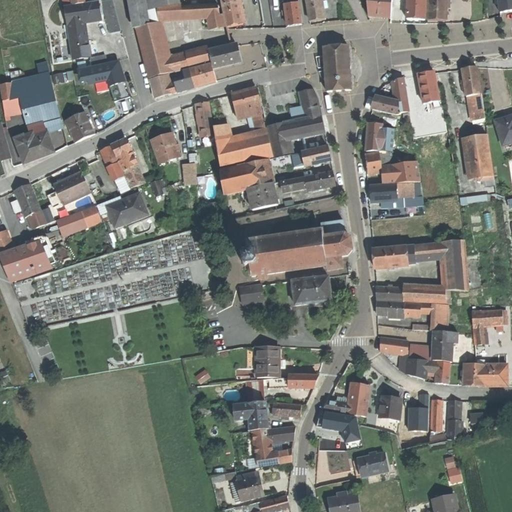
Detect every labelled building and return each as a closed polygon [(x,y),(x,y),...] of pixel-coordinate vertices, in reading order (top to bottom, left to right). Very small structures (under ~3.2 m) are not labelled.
[(163,23),(159,23),(159,19),(211,17),(213,27),(216,29),(224,27),(222,16),(220,15),(218,6),(181,8),(179,0),(128,0),(134,29),(137,28),(150,78),(176,73),(212,64),(212,65),(214,70),(241,63),(239,53),(237,46),(172,61),(163,23)] [(221,0),(222,0),(228,28),(238,26),(243,24),(238,0),(221,0)] [(306,0),(310,21),(317,21),(325,20),(322,0),(306,0)] [(367,0),(368,18),(375,19),(382,19),(382,0),(367,0)] [(392,0),(382,0),(382,19),(391,19),(392,0)] [(408,0),(408,16),(407,19),(416,20),(424,21),(425,0),(408,0)] [(428,0),(428,21),(439,21),(446,21),(446,0),(428,0)] [(511,0),(497,0),(499,14),(510,12),(511,11),(511,0)] [(113,1),(107,2),(111,19),(117,18),(113,1)] [(74,6),(66,7),(69,33),(86,30),(85,23),(102,20),(101,2),(74,6)] [(299,3),(284,5),(287,27),(294,26),(302,24),(299,3)] [(117,18),(111,19),(114,33),(120,31),(117,18)] [(86,30),(69,33),(73,60),(91,57),(89,48),(86,30)] [(325,48),(325,58),(319,59),(320,67),(326,67),(327,92),(351,90),(350,70),(348,46),(325,48)] [(108,57),(93,60),(95,68),(109,64),(108,57)] [(131,98),(122,70),(117,71),(115,63),(109,64),(95,68),(78,72),(80,80),(81,80),(82,84),(89,82),(89,86),(108,82),(116,103),(131,98)] [(150,80),(156,100),(201,87),(217,82),(214,70),(212,65),(182,74),(184,83),(170,87),(167,76),(150,80)] [(468,69),(462,70),(466,97),(469,97),(481,95),(477,68),(468,69)] [(450,153),(447,136),(434,72),(427,74),(419,75),(424,105),(429,104),(436,138),(415,142),(419,159),(450,153)] [(404,77),(394,81),(397,102),(377,97),(375,102),(372,109),(396,115),(396,114),(409,112),(404,77)] [(42,79),(13,84),(16,100),(3,102),(5,117),(25,113),(29,128),(32,127),(43,124),(59,120),(56,104),(51,78),(42,79)] [(64,83),(54,85),(57,103),(67,102),(64,83)] [(13,84),(1,86),(3,102),(16,100),(13,84)] [(257,133),(265,132),(256,90),(248,92),(233,96),(238,121),(253,118),(257,133)] [(294,112),(296,121),(287,123),(269,127),(276,157),(293,153),(290,139),(303,139),(326,134),(323,120),(318,99),(314,90),(300,93),(303,110),(294,112)] [(481,95),(469,97),(473,121),(486,119),(482,95),(481,95)] [(204,104),(197,105),(202,138),(214,137),(209,103),(204,104)] [(85,114),(67,122),(76,144),(88,139),(95,136),(85,114)] [(511,116),(508,118),(497,121),(502,145),(511,142),(511,116)] [(59,120),(43,124),(46,132),(47,134),(61,130),(59,120)] [(43,124),(32,127),(33,133),(34,136),(46,132),(43,124)] [(383,125),(369,124),(368,132),(367,152),(380,151),(382,129),(383,125)] [(487,126),(466,129),(468,143),(465,144),(468,167),(492,164),(487,126)] [(2,129),(0,129),(0,159),(0,162),(11,159),(2,129)] [(395,130),(382,129),(380,151),(393,152),(395,130)] [(33,133),(15,139),(24,164),(44,157),(54,154),(47,134),(46,132),(34,136),(33,133)] [(160,139),(153,141),(160,163),(181,156),(173,134),(160,139)] [(267,134),(218,146),(221,170),(273,158),(267,134)] [(120,144),(112,148),(131,189),(140,187),(132,169),(139,166),(128,141),(120,144)] [(116,182),(125,178),(112,147),(107,149),(102,152),(116,182)] [(302,153),(294,155),(296,166),(305,168),(305,167),(331,161),(330,155),(329,148),(302,153)] [(389,152),(366,156),(367,164),(368,174),(382,172),(382,173),(383,175),(394,173),(396,184),(404,183),(420,182),(417,162),(391,165),(389,152)] [(139,166),(132,169),(140,187),(151,183),(146,161),(139,166)] [(267,161),(251,164),(256,187),(272,184),(267,161)] [(197,185),(195,164),(183,165),(184,186),(197,185)] [(221,171),(224,194),(248,189),(243,166),(221,171)] [(168,168),(162,168),(168,188),(171,188),(168,168)] [(333,173),(282,183),(283,191),(307,187),(308,192),(336,186),(335,181),(333,173)] [(394,173),(383,175),(384,184),(396,184),(394,173)] [(63,184),(55,187),(59,196),(63,205),(64,206),(92,193),(83,174),(74,178),(63,184)] [(125,178),(116,182),(122,194),(131,190),(125,178)] [(273,184),(249,189),(253,210),(277,205),(273,184)] [(397,201),(397,197),(403,197),(403,198),(414,198),(414,184),(371,187),(371,196),(372,203),(397,201)] [(23,190),(15,192),(19,201),(23,211),(26,219),(32,216),(42,212),(32,186),(23,190)] [(109,208),(108,209),(110,214),(116,229),(148,216),(140,196),(124,202),(109,208)] [(116,201),(107,204),(109,208),(124,202),(123,200),(117,202),(116,201)] [(19,201),(12,204),(16,213),(23,211),(19,201)] [(107,204),(98,208),(102,218),(110,214),(108,209),(109,208),(107,204)] [(42,212),(32,216),(37,229),(47,225),(42,212)] [(80,214),(60,221),(66,236),(85,228),(80,214)] [(252,278),(327,267),(327,271),(353,267),(353,252),(352,243),(351,240),(346,235),(344,222),(321,225),(322,232),(247,242),(249,253),(243,253),(245,268),(251,267),(252,278)] [(0,235),(0,255),(0,257),(14,252),(6,233),(0,235)] [(464,241),(442,244),(443,259),(446,290),(446,291),(450,291),(468,292),(464,241)] [(14,252),(0,257),(11,283),(51,269),(40,243),(19,252),(18,251),(14,252)] [(442,244),(413,246),(415,261),(443,259),(442,244)] [(413,246),(406,248),(407,265),(415,265),(415,261),(413,246)] [(406,248),(374,250),(375,259),(376,270),(408,267),(407,265),(406,248)] [(330,278),(293,282),(296,307),(332,303),(331,285),(330,278)] [(262,287),(240,290),(242,305),(264,302),(263,289),(262,287)] [(404,289),(377,288),(377,301),(403,302),(404,289)] [(446,290),(404,288),(404,289),(403,302),(403,303),(451,304),(450,291),(446,291),(446,290)] [(422,305),(378,303),(378,308),(378,315),(421,317),(421,314),(422,305)] [(436,306),(422,305),(421,314),(435,315),(436,306)] [(448,307),(436,306),(435,315),(435,332),(434,340),(433,361),(448,362),(449,334),(447,334),(448,307)] [(502,311),(473,314),(474,328),(487,327),(503,326),(502,311)] [(487,327),(474,328),(475,338),(487,337),(487,327)] [(459,334),(449,334),(448,362),(452,362),(453,345),(458,345),(459,334)] [(487,337),(475,338),(475,346),(488,345),(487,337)] [(408,342),(381,339),(380,352),(394,353),(399,354),(407,355),(408,342)] [(432,349),(411,347),(410,359),(431,361),(432,349)] [(280,349),(258,349),(258,380),(277,379),(280,379),(280,364),(280,349)] [(407,355),(399,354),(399,355),(402,356),(401,369),(407,375),(426,380),(427,372),(428,362),(408,360),(409,355),(407,355)] [(438,363),(428,362),(427,372),(437,373),(438,363)] [(451,364),(438,363),(437,373),(436,384),(442,384),(449,385),(451,364)] [(490,365),(464,365),(463,386),(474,387),(484,387),(499,387),(507,387),(507,365),(500,365),(490,365)] [(6,372),(2,375),(6,383),(10,381),(6,372)] [(318,377),(290,377),(290,380),(289,389),(314,389),(316,384),(318,377)] [(290,380),(266,381),(266,390),(289,389),(290,380)] [(370,387),(354,384),(351,405),(362,407),(361,418),(367,419),(368,416),(367,416),(370,387)] [(425,396),(420,396),(419,423),(430,424),(431,396),(425,396)] [(393,400),(382,399),(380,418),(399,421),(401,401),(393,400)] [(341,403),(329,401),(327,406),(324,412),(361,418),(362,407),(351,405),(349,405),(341,403)] [(437,401),(432,401),(431,432),(441,432),(442,402),(437,401)] [(455,402),(449,402),(448,421),(460,422),(461,402),(455,402)] [(268,404),(235,407),(236,422),(247,421),(248,433),(269,431),(268,404)] [(301,407),(274,405),(273,411),(273,416),(300,419),(301,414),(301,407)] [(347,418),(321,414),(319,421),(317,428),(334,431),(334,430),(338,431),(338,432),(345,433),(347,418)] [(482,414),(470,415),(471,424),(483,423),(482,414)] [(356,420),(347,418),(345,433),(346,438),(345,438),(346,444),(360,441),(356,420)] [(458,429),(448,428),(448,439),(453,440),(461,441),(461,437),(457,437),(458,429)] [(296,429),(267,432),(268,443),(268,444),(278,443),(286,442),(294,441),(296,429)] [(447,436),(430,439),(430,445),(447,441),(447,436)] [(416,440),(401,443),(402,449),(417,446),(416,440)] [(342,442),(331,444),(333,457),(335,464),(336,470),(347,468),(342,442)] [(268,443),(254,445),(256,457),(258,456),(268,455),(267,445),(268,444),(268,443)] [(291,452),(272,454),(273,466),(292,464),(292,459),(291,452)] [(268,455),(258,456),(259,468),(273,466),(272,454),(268,455)] [(366,459),(358,461),(362,478),(370,476),(389,471),(385,454),(377,456),(371,457),(366,459)] [(236,473),(211,477),(212,482),(236,478),(236,473)] [(251,476),(237,478),(238,482),(232,484),(236,503),(264,497),(262,487),(260,478),(252,480),(251,476)] [(454,495),(432,500),(435,511),(458,511),(457,511),(454,495)] [(339,499),(329,500),(331,509),(331,511),(359,511),(357,496),(348,498),(339,499)] [(287,498),(261,505),(262,511),(279,511),(290,509),(288,504),(287,498)]
